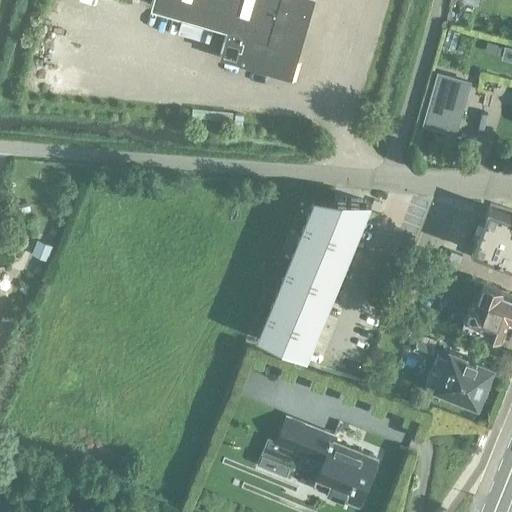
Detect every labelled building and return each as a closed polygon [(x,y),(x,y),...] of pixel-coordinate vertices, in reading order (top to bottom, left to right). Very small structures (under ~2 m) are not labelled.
[(150,0),(150,4),(227,26),(220,50),(289,70),(309,0),(150,0)] [(511,60),(511,48),(499,45),(496,54),(502,55),(501,58),(511,61),(511,60)] [(420,123),(455,133),(470,78),(436,69),(420,123)] [(283,274),(259,333),(298,349),(310,318),(353,215),(357,216),(356,219),(357,219),(365,199),(333,196),(316,195),(290,257),(282,253),(275,271),(283,274)] [(470,255),(480,259),(490,263),(501,267),(511,270),(511,268),(511,213),(511,214),(489,206),(488,205),(472,247),(473,247),(470,255)] [(502,285),(471,274),(466,288),(478,292),(475,299),(471,298),(465,315),(467,315),(464,323),(466,326),(478,330),(480,328),(483,321),(486,322),(485,325),(502,331),(502,330),(510,333),(511,327),(511,292),(501,289),(502,285)] [(0,353),(11,354),(14,327),(0,326),(0,353)] [(492,364),(447,347),(446,351),(432,345),(434,340),(420,334),(417,342),(414,340),(410,348),(431,356),(422,381),(432,385),(432,386),(477,403),(492,364)] [(313,475),(316,476),(313,484),(325,488),(358,502),(371,468),(358,462),(362,451),(333,440),(335,435),(285,415),(275,439),(267,436),(261,451),(289,462),(294,450),(319,459),(313,475)]
